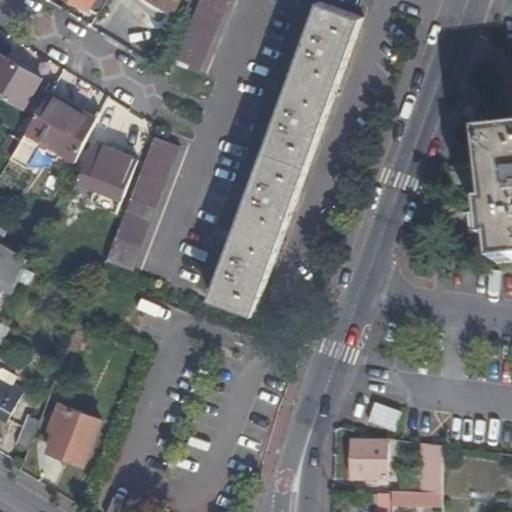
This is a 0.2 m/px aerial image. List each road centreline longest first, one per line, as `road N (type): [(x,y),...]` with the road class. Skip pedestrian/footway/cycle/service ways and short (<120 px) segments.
road 1 (residential): [(468,0),(312,425)]
road 2 (residential): [(180,115),(0,1)]
